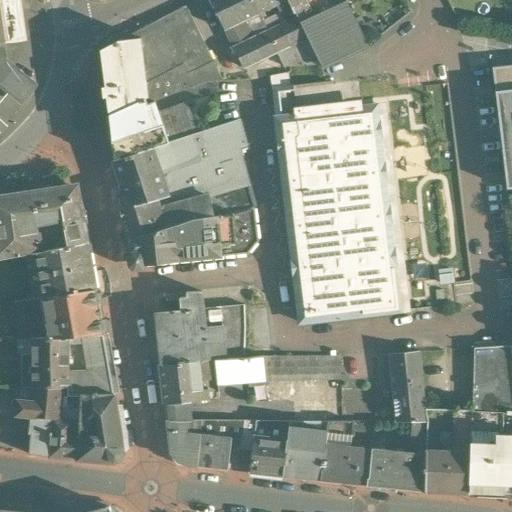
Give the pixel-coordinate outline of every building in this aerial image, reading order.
[(0,0),(0,43),(3,43),(23,41),(17,0),(0,0)] [(251,0),(208,0),(223,30),(243,20),(257,13),(251,0)] [(251,0),(257,13),(277,4),(284,0),(251,0)] [(294,12),(287,0),(284,0),(277,4),(285,22),(296,16),(294,12)] [(287,0),(294,12),(308,5),(305,0),(287,0)] [(346,3),(299,23),(319,63),(321,67),(367,45),(346,3)] [(186,7),(105,48),(101,51),(100,57),(107,115),(144,99),(147,97),(147,83),(183,65),(187,73),(213,62),(186,7)] [(257,13),(243,20),(247,28),(251,38),(266,31),(257,13)] [(285,22),(279,25),(289,45),(306,36),(299,23),(296,16),(285,22)] [(289,45),(279,25),(266,31),(271,41),(273,40),(274,43),(272,44),(276,51),(289,45)] [(247,28),(227,38),(232,48),(251,38),(247,28)] [(251,38),(232,48),(242,68),(276,51),(272,44),(274,43),(273,40),(271,41),(266,31),(251,38)] [(289,45),(276,51),(284,68),(319,63),(306,36),(289,45)] [(3,43),(0,43),(0,83),(12,67),(5,61),(3,43)] [(183,65),(147,83),(147,97),(144,99),(147,105),(155,102),(205,82),(222,82),(213,62),(187,73),(183,65)] [(505,190),(511,189),(511,65),(491,68),(505,190)] [(37,85),(12,67),(0,83),(0,89),(20,105),(37,85)] [(290,87),(272,89),(276,119),(294,117),(290,87)] [(144,99),(107,115),(113,160),(113,161),(153,148),(192,135),(196,134),(186,102),(158,111),(155,102),(147,105),(144,99)] [(276,119),(275,119),(299,324),(399,312),(375,107),(294,117),(276,119)] [(196,134),(192,135),(201,161),(238,150),(244,148),(238,120),(196,134)] [(192,135),(153,148),(161,173),(201,161),(192,135)] [(113,161),(111,162),(121,192),(116,196),(114,196),(127,239),(149,234),(190,221),(211,217),(206,196),(161,208),(159,200),(169,197),(161,173),(153,148),(113,161)] [(201,161),(161,173),(169,197),(159,200),(161,208),(206,196),(248,185),(238,150),(201,161)] [(248,185),(206,196),(211,217),(226,215),(254,208),(248,185)] [(76,186),(29,193),(42,253),(86,244),(76,186)] [(29,193),(0,197),(0,260),(31,255),(42,253),(29,193)] [(190,221),(149,234),(127,239),(130,254),(132,254),(144,263),(144,265),(247,255),(258,242),(254,208),(226,215),(211,217),(190,221)] [(42,253),(31,255),(35,277),(90,267),(86,244),(42,253)] [(132,254),(130,254),(125,258),(124,265),(124,268),(126,272),(131,273),(135,274),(140,273),(143,271),(144,265),(144,263),(132,254)] [(90,267),(35,277),(38,298),(47,297),(94,290),(90,267)] [(94,290),(47,297),(54,339),(66,339),(102,335),(103,334),(103,333),(102,332),(100,321),(101,318),(100,309),(96,306),(93,294),(95,293),(94,290)] [(180,311),(156,313),(160,366),(199,362),(208,361),(206,341),(205,329),(203,309),(202,292),(185,293),(185,298),(179,299),(180,311)] [(38,298),(13,302),(20,340),(32,339),(54,339),(47,297),(38,298)] [(243,305),(203,309),(205,329),(223,327),(224,339),(206,341),(208,361),(214,361),(244,359),(243,305)] [(223,327),(205,329),(206,341),(224,339),(223,327)] [(102,335),(66,339),(54,339),(32,339),(32,387),(41,387),(45,387),(59,387),(66,387),(68,395),(82,395),(95,395),(113,395),(102,335)] [(507,442),(507,447),(511,447),(511,346),(474,349),(472,389),(499,390),(498,428),(498,442),(507,442)] [(419,352),(391,354),(398,424),(412,424),(426,424),(425,418),(423,395),(419,352)] [(244,359),(214,361),(215,380),(216,385),(265,381),(263,357),(244,359)] [(339,357),(263,357),(265,381),(265,382),(340,380),(339,357)] [(208,361),(199,362),(201,381),(215,380),(214,361),(208,361)] [(199,362),(160,366),(166,421),(186,422),(190,421),(189,403),(208,401),(207,390),(202,390),(201,381),(199,362)] [(41,387),(32,387),(31,400),(16,399),(15,416),(31,418),(28,455),(47,457),(51,419),(58,420),(59,387),(45,387),(41,387)] [(472,389),(472,396),(471,427),(498,428),(499,390),(472,389)] [(115,417),(113,395),(95,395),(82,395),(79,430),(84,430),(84,422),(95,420),(115,417)] [(446,419),(445,445),(451,446),(452,428),(471,429),(471,427),(472,396),(423,395),(425,418),(446,419)] [(115,417),(95,420),(96,438),(118,435),(115,417)] [(58,420),(51,419),(47,457),(76,460),(79,430),(71,429),(72,421),(58,420)] [(95,420),(84,422),(84,430),(83,440),(96,438),(95,420)] [(187,434),(186,422),(166,421),(169,452),(183,465),(193,466),(198,436),(187,434)] [(190,421),(186,422),(187,434),(198,436),(200,422),(190,421)] [(243,422),(200,422),(198,436),(230,440),(230,444),(240,445),(243,422)] [(289,422),(243,422),(240,445),(239,450),(251,452),(249,473),(282,477),(288,428),(289,422)] [(327,423),(289,422),(288,428),(325,432),(327,423)] [(344,423),(327,423),(325,432),(324,446),(340,448),(344,423)] [(426,424),(412,424),(410,448),(413,448),(412,456),(425,457),(425,452),(426,424)] [(498,428),(471,427),(471,429),(470,446),(507,447),(507,442),(498,442),(498,428)] [(325,432),(288,428),(282,477),(319,481),(324,446),(325,432)] [(471,429),(452,428),(451,446),(445,445),(445,452),(470,453),(470,446),(471,429)] [(96,438),(83,440),(84,430),(79,430),(76,460),(110,463),(115,463),(121,458),(121,452),(118,435),(96,438)] [(230,440),(198,436),(193,466),(226,470),(230,444),(230,440)] [(412,456),(386,453),(386,444),(372,443),(371,451),(368,487),(405,491),(424,492),(425,457),(412,456)] [(340,448),(324,446),(319,481),(368,487),(371,451),(358,450),(359,446),(349,445),(348,449),(340,448)] [(511,447),(507,447),(470,446),(470,453),(468,494),(511,495),(511,447)] [(445,452),(425,452),(425,457),(424,492),(468,494),(470,453),(445,452)] [(102,509),(59,501),(54,506),(53,511),(107,511),(106,511),(109,505),(102,509)]
